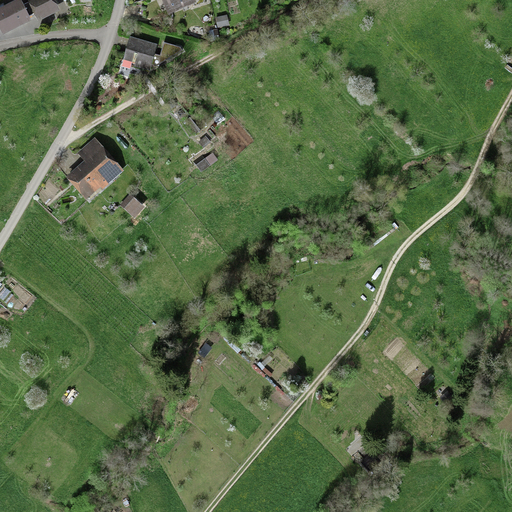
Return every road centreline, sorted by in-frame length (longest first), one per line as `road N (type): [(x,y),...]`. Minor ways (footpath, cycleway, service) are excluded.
road 1 (track): [(202,511),(339,361),(400,246),(439,219),(472,173),(511,83)]
road 2 (track): [(315,0),(56,146)]
road 3 (residential): [(0,242),(111,33)]
